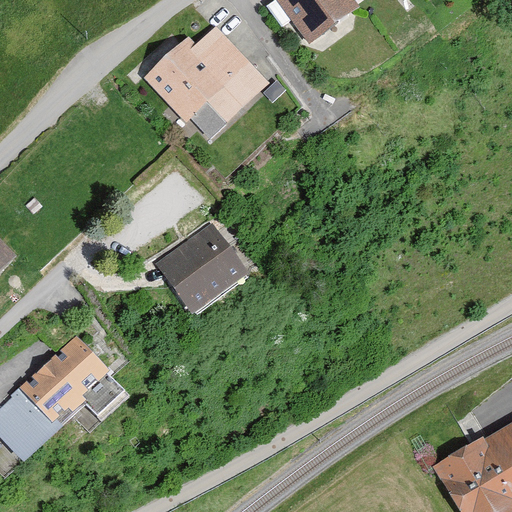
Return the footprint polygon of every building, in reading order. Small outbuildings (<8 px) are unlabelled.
[(276,0),(307,43),(357,8),(351,0),(276,0)] [(183,40),(143,78),(185,121),(204,103),(228,127),(271,86),(213,27),(193,46),(183,40)] [(211,221),(154,262),(193,315),(249,274),(211,221)] [(0,240),(0,270),(15,256),(0,240)] [(76,336),(17,387),(49,424),(108,372),(76,336)] [(511,417),(431,467),(458,511),(510,511),(511,511),(511,417)]
